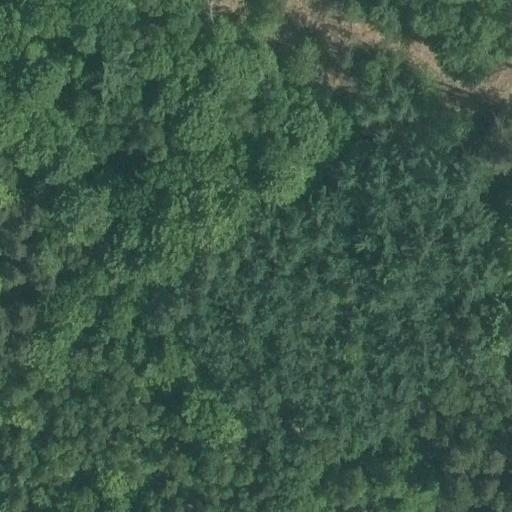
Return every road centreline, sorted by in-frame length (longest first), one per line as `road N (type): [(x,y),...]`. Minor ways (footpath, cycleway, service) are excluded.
road 1 (track): [(315,511),(288,466),(115,292)]
road 2 (track): [(115,292),(0,164)]
